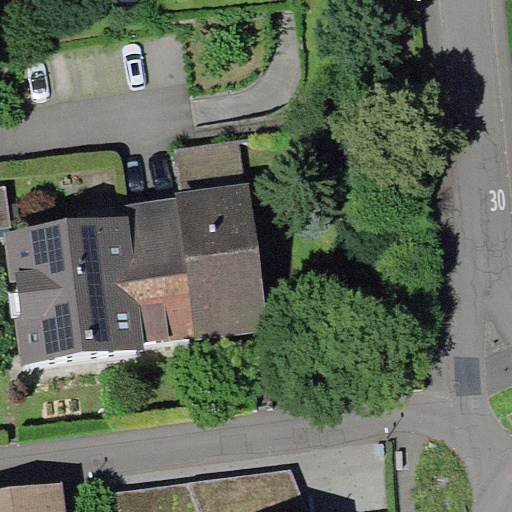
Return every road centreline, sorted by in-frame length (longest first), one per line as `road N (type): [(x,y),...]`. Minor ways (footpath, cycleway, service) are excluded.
road 1 (residential): [(0,460),(412,408),(445,420),(511,415)]
road 2 (residential): [(461,0),(491,326),(511,391)]
